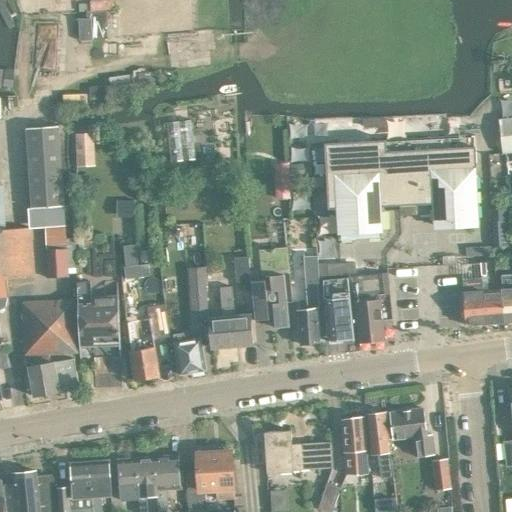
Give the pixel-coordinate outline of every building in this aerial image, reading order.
[(91,18),(78,19),(80,41),(91,40),(107,40),(107,32),(106,11),(91,11),(91,18)] [(87,105),(87,106),(93,106),(93,105),(102,106),(102,105),(107,105),(107,87),(88,89),(88,95),(87,105)] [(86,92),(62,92),(62,102),(86,102),(86,92)] [(173,158),(197,157),(194,117),(170,119),(173,158)] [(511,117),(499,119),(503,151),(507,150),(511,149),(511,117)] [(31,209),(64,208),(58,125),(26,127),(31,209)] [(76,133),(77,166),(94,165),(92,133),(76,133)] [(433,225),(477,223),(474,166),(475,165),(474,134),(323,142),(327,208),(335,207),(337,239),(381,237),(380,205),(399,204),(399,201),(415,200),(415,213),(432,213),(433,225)] [(311,163),(290,164),(291,174),(311,173),(311,163)] [(290,197),(289,185),(281,185),(282,198),(290,197)] [(505,207),(491,208),(494,247),(508,246),(505,207)] [(5,278),(32,277),(28,227),(0,229),(0,295),(6,295),(5,278)] [(66,247),(64,228),(43,229),(45,275),(67,274),(66,247)] [(126,264),(138,263),(136,244),(124,246),(126,264)] [(263,282),(252,282),(256,319),(268,318),(275,318),(276,326),(288,325),(286,300),(291,299),(286,248),(259,250),(263,282)] [(319,307),(317,276),(316,263),(315,255),(302,256),(306,308),(295,309),(299,343),(318,341),(316,308),(319,307)] [(236,282),(249,280),(247,256),(234,257),(236,282)] [(484,262),(476,263),(477,277),(477,279),(480,279),(480,275),(485,275),(484,262)] [(324,263),(316,263),(317,276),(325,276),(324,263)] [(134,276),(132,264),(124,265),(126,277),(134,276)] [(190,319),(207,317),(203,268),(186,270),(190,319)] [(350,275),(358,341),(384,338),(379,293),(384,293),(381,272),(350,275)] [(511,276),(500,277),(501,288),(499,288),(503,322),(511,321),(511,276)] [(77,343),(118,341),(116,296),(90,297),(90,281),(75,282),(77,343)] [(221,316),(207,317),(210,349),(252,344),(249,313),(233,315),(229,286),(219,287),(221,316)] [(483,323),(502,322),(503,322),(499,288),(481,290),(483,323)] [(462,291),(465,325),(483,323),(481,290),(462,291)] [(322,298),(326,341),(352,338),(352,339),(354,339),(348,291),(347,291),(348,295),(322,298)] [(59,392),(57,384),(77,380),(72,357),(49,361),(48,352),(76,351),(72,299),(21,302),(24,353),(30,354),(33,364),(27,366),(33,397),(59,392)] [(132,380),(159,375),(151,334),(169,332),(165,303),(145,306),(148,318),(137,321),(143,347),(129,350),(132,380)] [(179,373),(204,369),(199,337),(182,340),(181,332),(172,333),(179,373)] [(416,456),(433,454),(431,434),(425,434),(422,408),(389,411),(392,438),(414,436),(416,456)] [(389,443),(387,443),(383,411),(366,413),(371,453),(378,452),(380,476),(379,477),(381,481),(384,484),(386,486),(390,488),(395,488),(389,443)] [(344,452),(346,452),(346,474),(358,474),(367,473),(362,415),(342,419),(344,452)] [(294,470),(292,444),(291,430),(263,431),(266,466),(278,465),(279,473),(294,472),(294,470)] [(292,444),(294,470),(333,467),(331,441),(292,444)] [(198,470),(187,471),(189,506),(189,510),(202,509),(201,488),(215,488),(216,498),(234,497),(232,451),(197,453),(198,470)] [(176,454),(156,456),(154,456),(157,494),(158,511),(167,511),(166,497),(164,497),(163,487),(179,486),(176,454)] [(147,511),(146,495),(157,494),(154,456),(135,458),(138,497),(139,511),(147,511)] [(138,497),(135,458),(117,459),(120,499),(138,497)] [(436,490),(449,488),(450,488),(446,458),(432,459),(436,490)] [(98,511),(102,511),(101,497),(111,496),(109,461),(90,462),(92,497),(93,497),(95,508),(98,508),(98,511)] [(98,511),(98,508),(95,508),(93,497),(92,497),(90,462),(70,464),(72,488),(68,488),(68,487),(57,487),(58,511),(98,511)] [(3,486),(6,511),(56,511),(53,475),(37,477),(35,469),(13,472),(14,484),(3,486)] [(326,511),(332,511),(341,487),(327,482),(317,509),(326,511)] [(395,498),(386,499),(387,511),(396,511),(395,498)]
